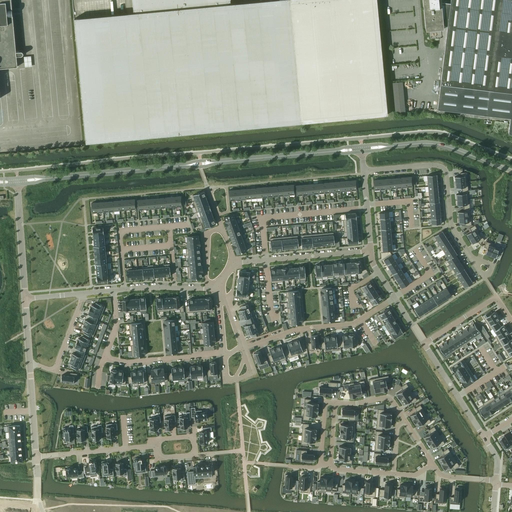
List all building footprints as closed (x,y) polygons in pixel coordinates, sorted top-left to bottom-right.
[(16,52),(11,0),(0,0),(0,68),(17,67),(16,56),(21,56),(22,56),(22,55),(23,55),(23,54),(23,53),(23,52),(22,52),(21,51),(16,52)] [(272,0),(230,4),(229,0),(132,0),(133,13),(74,19),(86,143),(301,123),(387,115),(376,0),(272,0)] [(447,26),(440,85),(511,93),(511,0),(450,0),(450,3),(447,3),(448,1),(444,1),(444,2),(441,2),(440,0),(422,0),(426,31),(444,29),(443,26),(447,26)] [(394,82),(396,112),(407,112),(405,82),(394,82)] [(511,93),(440,85),(437,109),(510,118),(508,133),(511,134),(511,93)] [(461,176),(455,177),(455,183),(467,181),(467,172),(460,173),(461,176)] [(467,181),(455,183),(456,188),(457,188),(462,188),(462,191),(468,190),(467,181)] [(462,194),(456,194),(456,195),(457,200),(469,199),(468,190),(462,191),(462,194)] [(193,201),(193,202),(195,201),(206,197),(203,191),(200,192),(200,191),(196,193),(196,194),(193,195),(195,201),(193,201)] [(207,202),(206,197),(195,201),(193,202),(195,207),(197,206),(207,202)] [(469,199),(457,200),(457,205),(457,206),(463,205),(464,208),(470,208),(469,199)] [(208,205),(207,202),(197,206),(195,207),(197,212),(210,208),(209,205),(208,205)] [(211,211),(210,208),(197,212),(197,213),(199,212),(201,217),(198,217),(199,218),(211,213),(211,211)] [(460,212),(458,212),(459,218),(471,217),(470,208),(464,208),(464,211),(460,212)] [(213,218),(211,213),(199,218),(201,223),(213,218)] [(236,219),(234,214),(230,215),(230,214),(226,216),(224,217),(226,223),(225,223),(236,219)] [(471,217),(459,218),(459,223),(461,223),(465,223),(465,226),(471,225),(471,217)] [(215,224),(213,218),(201,223),(203,223),(205,228),(208,227),(209,228),(212,226),(215,224)] [(238,224),(236,219),(225,223),(226,227),(227,226),(228,228),(239,224),(238,224)] [(241,229),(239,224),(228,228),(229,233),(241,229)] [(479,233),(475,225),(469,229),(471,232),(466,235),(469,239),(479,233)] [(243,234),(241,229),(229,233),(231,238),(243,234)] [(445,236),(442,231),(434,236),(437,241),(445,236)] [(484,240),(479,233),(469,239),(472,244),(477,241),(479,244),(484,240)] [(243,234),(231,238),(233,243),(245,239),(243,239),(242,235),(243,234)] [(448,240),(445,236),(437,241),(440,245),(448,240)] [(247,244),(245,239),(233,243),(234,245),(233,245),(234,249),(247,244)] [(451,245),(448,240),(440,245),(443,250),(451,245)] [(490,256),(495,245),(486,241),(484,248),(487,249),(485,254),(490,256)] [(247,244),(234,249),(235,249),(237,254),(240,253),(240,254),(244,252),(247,250),(245,245),(247,244)] [(454,249),(451,245),(443,250),(446,254),(454,249)] [(500,254),(503,248),(495,245),(490,256),(495,258),(497,253),(500,254)] [(457,254),(454,249),(446,254),(449,259),(455,255),(457,254)] [(387,265),(395,260),(392,255),(384,260),(387,265)] [(450,265),(458,260),(455,255),(449,259),(447,260),(450,265)] [(390,270),(398,264),(395,260),(387,265),(390,270)] [(458,260),(450,265),(453,269),(461,264),(458,260)] [(393,274),(401,269),(398,264),(390,270),(393,274)] [(464,269),(461,264),(453,269),(456,274),(464,269)] [(395,279),(404,274),(401,269),(393,274),(395,279)] [(467,273),(464,269),(456,274),(459,279),(467,273)] [(250,279),(251,273),(246,272),(246,271),(242,271),(242,272),(239,271),(238,277),(251,279),(250,279)] [(462,283),(470,278),(467,273),(459,279),(462,283)] [(398,283),(406,278),(404,274),(395,279),(398,283)] [(401,288),(410,283),(406,278),(398,283),(401,288)] [(470,278),(462,283),(465,288),(473,283),(470,278)] [(369,281),(359,288),(362,293),(372,286),(369,281)] [(372,286),(362,293),(363,293),(365,291),(367,296),(366,296),(375,291),(372,286)] [(447,299),(452,296),(446,288),(442,291),(447,299)] [(249,300),(250,291),(237,289),(236,296),(242,296),(242,300),(249,300)] [(375,291),(366,296),(369,301),(379,295),(378,295),(375,291)] [(442,302),(447,299),(442,291),(437,294),(442,302)] [(442,302),(437,294),(433,297),(438,305),(442,302)] [(379,295),(369,301),(372,306),(376,304),(380,302),(379,301),(382,300),(379,295)] [(179,296),(173,297),(174,310),(180,310),(180,312),(184,312),(183,305),(180,305),(179,296)] [(438,305),(433,297),(428,299),(433,308),(438,305)] [(195,312),(194,299),(188,300),(188,306),(185,306),(186,313),(195,312)] [(433,308),(428,299),(423,302),(429,310),(433,308)] [(424,313),(429,310),(423,302),(419,305),(424,313)] [(105,306),(96,303),(94,306),(91,305),(91,307),(90,307),(89,309),(102,314),(105,306)] [(251,311),(249,303),(241,306),(242,309),(239,310),(239,311),(238,311),(239,315),(240,315),(251,311)] [(424,313),(419,305),(414,308),(419,316),(424,313)] [(382,312),(377,316),(380,321),(391,313),(388,308),(385,310),(385,309),(381,312),(382,312)] [(98,318),(100,319),(102,314),(89,309),(88,312),(89,312),(88,314),(91,315),(90,318),(97,321),(98,318)] [(252,317),(253,316),(251,311),(240,315),(242,320),(245,319),(246,322),(255,319),(255,318),(253,319),(252,317)] [(491,311),(482,316),(487,323),(498,316),(497,315),(495,312),(492,314),(492,313),(491,311)] [(391,313),(380,321),(383,325),(394,318),(391,314),(391,313)] [(498,316),(487,323),(491,330),(499,325),(498,323),(498,322),(501,320),(500,320),(501,319),(499,316),(498,316)] [(95,324),(97,321),(90,318),(89,321),(86,320),(85,320),(83,324),(84,324),(84,325),(96,329),(98,325),(95,324)] [(394,318),(383,325),(383,326),(384,325),(385,326),(386,328),(387,329),(397,323),(395,321),(394,318)] [(258,326),(255,319),(246,322),(247,325),(244,326),(243,327),(245,331),(246,330),(246,331),(258,326)] [(397,323),(387,329),(388,331),(390,334),(400,328),(397,323)] [(468,327),(475,338),(482,334),(474,323),(469,327),(468,327)] [(93,337),(96,329),(84,325),(82,329),(85,331),(84,334),(93,337)] [(499,325),(491,330),(493,329),(498,335),(495,337),(496,337),(507,330),(504,325),(501,327),(499,325)] [(261,334),(258,326),(246,331),(247,335),(250,334),(252,337),(261,334)] [(465,329),(463,331),(470,342),(475,338),(468,327),(465,329)] [(400,328),(390,334),(393,338),(393,339),(397,337),(397,338),(401,335),(403,333),(400,328)] [(507,330),(496,337),(500,344),(508,338),(508,337),(507,336),(509,334),(507,330)] [(463,331),(457,335),(464,346),(467,344),(470,342),(463,331)] [(343,340),(340,340),(341,350),(340,347),(341,347),(343,347),(343,348),(350,348),(348,335),(348,334),(343,334),(343,335),(342,335),(343,340)] [(355,334),(348,335),(350,348),(356,347),(356,346),(359,346),(358,339),(355,339),(355,334)] [(311,343),(308,343),(309,350),(314,350),(319,349),(318,343),(319,343),(318,339),(317,336),(317,335),(311,336),(311,343)] [(331,336),(330,337),(331,351),(341,350),(340,340),(337,341),(336,336),(335,336),(335,335),(331,336)] [(457,335),(451,338),(458,349),(464,346),(457,335)] [(91,343),(88,342),(89,339),(83,336),(82,339),(79,338),(78,340),(77,340),(76,343),(89,348),(91,343)] [(324,342),(321,342),(322,349),(325,349),(325,351),(331,351),(330,337),(329,337),(324,337),(324,342)] [(448,340),(445,342),(452,353),(458,349),(451,338),(448,340)] [(508,338),(500,344),(504,350),(511,345),(511,339),(510,341),(508,338)] [(300,344),(299,340),(298,340),(297,339),(293,341),(294,341),(293,342),(298,355),(303,353),(303,351),(306,350),(303,343),(300,344)] [(298,355),(293,342),(287,344),(289,348),(286,349),(289,358),(297,355),(298,355)] [(445,342),(439,346),(441,349),(440,349),(443,353),(443,352),(446,356),(451,352),(452,353),(445,342)] [(84,354),(86,347),(89,348),(76,343),(75,345),(76,346),(75,348),(78,349),(77,352),(86,355),(84,354)] [(289,358),(286,349),(283,350),(281,346),(280,346),(280,345),(276,347),(276,348),(275,348),(280,361),(286,359),(285,357),(288,356),(289,358)] [(280,361),(275,348),(269,350),(271,355),(268,356),(270,362),(273,361),(274,362),(279,360),(280,361)] [(268,363),(265,357),(262,358),(260,351),(254,353),(255,357),(254,357),(256,361),(257,361),(259,367),(268,363)] [(83,363),(86,355),(77,352),(76,355),(73,353),(72,354),(70,358),(71,358),(74,359),(83,363)] [(80,371),(83,363),(74,359),(71,358),(69,363),(72,364),(71,367),(80,371)] [(425,362),(442,389),(447,385),(430,358),(425,362)] [(463,360),(452,367),(455,372),(467,365),(463,360)] [(207,370),(208,377),(217,376),(217,370),(218,370),(217,365),(217,366),(216,362),(210,362),(210,369),(207,370)] [(203,370),(202,365),(201,365),(197,365),(197,366),(196,366),(197,379),(203,378),(203,377),(206,377),(206,370),(203,370)] [(467,365),(455,372),(456,372),(459,377),(470,370),(467,365)] [(178,367),(177,367),(179,382),(188,381),(187,371),(184,372),(184,367),(182,367),(182,366),(178,367)] [(197,379),(196,366),(190,366),(190,371),(187,371),(188,381),(188,378),(197,377),(197,379)] [(179,382),(177,367),(171,368),(172,373),(168,373),(169,380),(178,379),(178,382),(179,382)] [(164,374),(163,369),(160,369),(160,368),(157,369),(158,382),(164,382),(168,382),(167,373),(164,374)] [(158,382),(157,369),(154,369),(154,370),(151,370),(151,375),(148,375),(149,383),(158,382)] [(116,385),(117,370),(111,370),(110,375),(107,374),(107,381),(110,382),(109,384),(116,385)] [(123,376),(124,372),(122,371),(118,370),(118,371),(117,370),(116,385),(116,384),(125,385),(126,377),(123,376)] [(138,385),(137,371),(136,371),(136,370),(132,371),(132,372),(131,372),(131,377),(128,377),(128,384),(132,383),(132,386),(138,385)] [(470,370),(459,377),(462,382),(473,375),(470,370)] [(143,371),(137,371),(138,385),(144,385),(144,383),(147,383),(147,375),(144,375),(143,371)] [(77,377),(77,374),(70,373),(70,376),(62,375),(61,381),(66,382),(66,383),(70,383),(75,383),(76,377),(77,377)] [(473,375),(462,382),(465,387),(477,380),(473,375)] [(388,376),(378,378),(381,392),(388,390),(386,383),(389,382),(388,376)] [(378,378),(369,380),(370,386),(373,385),(375,393),(381,392),(378,378)] [(353,383),(356,397),(356,396),(357,396),(357,397),(361,396),(361,395),(362,395),(361,388),(365,387),(364,381),(359,382),(359,383),(354,384),(353,383)] [(319,387),(319,394),(323,394),(323,395),(327,396),(327,395),(331,395),(332,389),(337,389),(337,383),(329,382),(329,386),(329,388),(319,387)] [(353,383),(343,385),(345,391),(348,390),(350,398),(355,397),(356,397),(353,383)] [(403,390),(396,394),(400,399),(412,392),(406,383),(401,387),(403,390)] [(504,392),(499,395),(506,405),(510,401),(511,402),(504,390),(503,391),(504,392)] [(412,392),(400,399),(400,400),(403,405),(410,401),(412,404),(417,400),(412,392)] [(494,397),(493,397),(501,408),(506,405),(499,395),(500,396),(495,399),(494,397)] [(493,397),(488,400),(496,411),(501,408),(493,397)] [(304,409),(318,410),(318,407),(318,403),(310,403),(311,399),(310,399),(305,399),(304,403),(307,403),(306,409),(304,409)] [(488,400),(483,403),(491,415),(496,411),(488,400)] [(484,405),(479,408),(481,411),(480,412),(483,415),(485,418),(490,414),(490,415),(491,415),(483,403),(484,405)] [(417,411),(410,416),(412,419),(414,421),(426,414),(420,405),(415,408),(417,411)] [(195,407),(191,408),(192,417),(195,417),(195,420),(196,420),(196,421),(200,420),(207,420),(206,412),(202,413),(201,410),(195,411),(195,407)] [(342,409),(341,416),(342,416),(347,416),(349,416),(349,420),(355,420),(355,417),(354,416),(355,410),(350,410),(350,409),(346,408),(346,409),(342,409)] [(303,419),(303,420),(307,420),(309,420),(309,419),(309,416),(314,416),(317,416),(317,413),(318,413),(318,410),(304,409),(303,415),(303,419)] [(378,409),(377,419),(391,420),(391,414),(384,413),(384,410),(378,409)] [(180,421),(179,421),(180,425),(180,428),(182,428),(182,429),(187,429),(187,428),(188,428),(187,420),(190,420),(190,412),(186,412),(186,415),(179,416),(180,421)] [(426,414),(414,421),(415,424),(417,427),(424,422),(426,425),(431,422),(426,414)] [(170,416),(164,416),(165,420),(165,422),(164,422),(165,426),(165,430),(166,430),(167,430),(167,431),(171,430),(171,429),(173,429),(172,426),(172,422),(175,421),(175,415),(173,415),(170,416)] [(150,418),(149,418),(150,419),(150,423),(149,423),(150,427),(150,428),(151,430),(152,430),(152,431),(156,431),(156,430),(158,430),(157,422),(160,422),(160,416),(156,416),(156,417),(150,418)] [(377,419),(376,429),(382,430),(383,426),(390,427),(391,421),(391,420),(377,419)] [(340,428),(340,431),(354,432),(355,422),(353,422),(349,422),(348,425),(341,425),(340,428)] [(114,430),(117,430),(117,423),(106,424),(107,430),(106,430),(107,434),(107,438),(109,438),(109,439),(113,438),(113,437),(114,437),(114,430)] [(302,425),(302,434),(316,436),(316,433),(316,429),(311,429),(308,428),(309,424),(303,424),(302,425)] [(71,441),(70,434),(74,433),(73,425),(69,425),(69,427),(63,428),(63,434),(62,434),(62,438),(64,438),(64,439),(64,442),(67,441),(67,442),(71,442),(71,441)] [(102,432),(102,425),(98,425),(98,426),(91,427),(92,433),(91,433),(92,437),(92,440),(94,440),(94,441),(98,441),(98,440),(100,440),(99,432),(102,432)] [(88,432),(87,426),(83,426),(83,429),(77,429),(77,433),(77,437),(78,437),(78,441),(79,440),(80,441),(84,441),(83,440),(85,440),(84,433),(88,432)] [(203,432),(199,432),(200,439),(200,443),(202,443),(202,444),(206,444),(206,443),(208,443),(207,438),(210,438),(209,432),(211,431),(211,427),(202,428),(203,432)] [(431,433),(424,437),(426,440),(428,443),(439,435),(434,427),(430,429),(429,430),(431,433)] [(340,434),(340,438),(347,438),(347,442),(353,442),(354,432),(340,431),(340,434)] [(376,431),(375,441),(389,442),(389,439),(390,436),(382,435),(382,432),(381,432),(376,431)] [(301,444),(305,445),(307,445),(307,442),(315,442),(315,439),(316,439),(316,436),(302,434),(301,444)] [(439,435),(428,443),(429,445),(431,448),(438,444),(440,447),(445,444),(439,435)] [(504,435),(499,439),(501,442),(500,443),(502,446),(503,446),(506,451),(511,447),(511,441),(511,440),(508,442),(506,437),(504,435)] [(375,441),(374,451),(381,451),(381,448),(389,449),(389,445),(389,442),(375,441)] [(338,453),(351,454),(352,448),(353,448),(353,444),(347,444),(347,445),(347,447),(339,446),(339,450),(338,453)] [(442,456),(438,459),(441,464),(453,457),(448,448),(443,452),(445,455),(442,456)] [(300,453),(300,460),(305,461),(305,462),(309,462),(309,461),(314,462),(314,460),(315,460),(315,456),(314,456),(314,455),(310,454),(306,454),(307,451),(300,450),(300,453)] [(421,450),(411,455),(416,464),(426,459),(421,450)] [(338,456),(338,460),(346,460),(345,464),(352,464),(352,460),(351,460),(351,454),(338,453),(338,456)] [(374,453),(373,463),(379,464),(387,464),(388,457),(380,457),(380,453),(378,453),(374,453)] [(442,465),(441,466),(444,469),(445,470),(452,466),(454,469),(459,466),(453,457),(441,464),(442,465)] [(134,463),(133,463),(134,467),(135,467),(135,473),(146,472),(145,466),(142,466),(141,459),(138,459),(138,458),(134,458),(134,459),(134,463)] [(85,475),(97,474),(96,461),(96,460),(92,460),(92,461),(89,461),(89,465),(89,466),(85,467),(85,475)] [(102,462),(103,476),(113,475),(113,469),(109,469),(109,462),(105,462),(105,461),(102,461),(102,462)] [(123,469),(123,462),(121,462),(121,461),(117,461),(117,462),(116,463),(116,466),(116,470),(117,474),(123,473),(124,476),(127,475),(127,469),(123,469)] [(190,472),(187,472),(187,477),(188,484),(195,484),(195,475),(200,474),(200,477),(206,476),(206,474),(211,473),(211,471),(212,471),(212,467),(211,467),(211,465),(205,465),(199,466),(199,465),(194,466),(193,466),(194,472),(190,472)] [(155,470),(152,471),(152,477),(163,476),(163,473),(167,473),(166,466),(161,466),(155,467),(155,470)] [(173,471),(172,471),(173,475),(174,480),(180,480),(180,481),(184,480),(184,474),(180,474),(180,467),(179,467),(178,466),(174,467),(174,468),(173,468),(173,471)] [(78,471),(77,468),(71,469),(71,468),(66,469),(67,476),(71,476),(71,478),(84,477),(83,471),(78,471)] [(301,473),(300,489),(300,492),(305,493),(310,493),(311,482),(307,482),(308,477),(305,476),(305,474),(301,473)] [(285,474),(284,482),(286,482),(285,487),(286,487),(285,490),(290,490),(291,490),(295,490),(295,489),(298,489),(298,482),(296,482),(292,482),(293,476),(292,476),(292,475),(289,475),(285,474)] [(317,482),(317,491),(325,492),(326,477),(323,476),(322,478),(320,478),(320,482),(317,482)] [(326,477),(325,492),(333,492),(337,492),(337,483),(332,483),(333,479),(330,478),(330,477),(326,477)] [(342,493),(350,494),(352,480),(348,479),(347,481),(345,481),(345,485),(342,485),(342,487),(342,493)] [(352,480),(350,494),(359,494),(359,493),(363,494),(364,488),(360,488),(360,486),(357,486),(358,482),(355,481),(355,480),(352,480)] [(365,492),(366,493),(365,496),(370,496),(370,497),(375,497),(378,497),(378,488),(376,488),(376,487),(372,487),(373,480),(369,480),(368,481),(366,481),(366,486),(365,492)] [(380,489),(379,496),(384,497),(391,497),(391,492),(392,485),(389,484),(389,483),(385,483),(385,490),(380,489)] [(397,489),(397,497),(405,498),(406,484),(403,484),(403,485),(400,485),(400,489),(397,489)] [(406,484),(405,498),(406,498),(406,497),(411,497),(414,497),(414,496),(417,496),(417,489),(412,489),(413,486),(410,486),(410,484),(406,484)] [(419,498),(419,501),(425,502),(425,501),(430,502),(430,500),(431,500),(431,492),(432,488),(429,488),(429,487),(425,486),(424,496),(423,495),(419,495),(419,498)] [(436,494),(435,503),(440,503),(445,504),(445,500),(446,500),(446,497),(446,489),(444,489),(444,487),(440,487),(440,488),(439,494),(436,494)] [(450,499),(450,504),(455,504),(460,504),(460,501),(461,501),(461,496),(462,487),(457,487),(457,489),(455,489),(454,497),(451,497),(450,499)]
